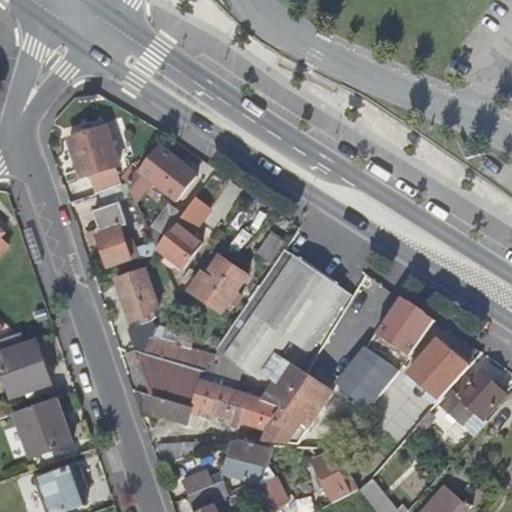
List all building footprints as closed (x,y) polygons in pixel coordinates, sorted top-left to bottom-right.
[(106,128),(68,142),(80,178),(119,165),(106,128)] [(183,166),(157,147),(140,171),(161,187),(166,181),(170,184),(183,166)] [(122,177),(128,182),(133,176),(136,171),(129,167),(122,177)] [(126,184),(138,209),(142,205),(146,208),(150,202),(146,199),(153,191),(133,176),(128,182),(126,184)] [(191,197),(154,247),(156,250),(179,268),(199,242),(188,234),(207,210),(191,197)] [(173,218),(161,210),(148,228),(159,237),(173,218)] [(115,219),(86,230),(90,243),(97,240),(107,266),(137,256),(130,236),(126,238),(121,224),(117,225),(115,219)] [(283,243),(268,232),(253,253),(268,263),(283,243)] [(288,404),(304,379),(275,358),(288,340),(308,355),(348,296),(283,250),(214,350),(259,381),(264,374),(275,383),(269,392),(265,398),(274,400),(288,404)] [(20,254),(27,275),(35,273),(28,251),(20,254)] [(249,272),(220,252),(192,292),(220,313),(249,272)] [(145,271),(115,281),(129,322),(159,312),(145,271)] [(35,273),(27,275),(43,325),(52,322),(35,273)] [(399,374),(434,321),(400,299),(366,351),(399,374)] [(35,342),(31,330),(0,339),(0,346),(2,353),(0,353),(0,365),(11,397),(52,383),(38,341),(35,342)] [(209,351),(149,335),(149,336),(144,353),(204,368),(209,351)] [(200,381),(203,374),(204,368),(144,353),(149,336),(130,343),(148,395),(193,407),(200,381)] [(435,406),(467,369),(436,342),(408,375),(435,398),(431,403),(435,406)] [(503,395),(477,373),(466,386),(462,382),(452,395),(482,420),(503,395)] [(292,405),(306,380),(304,379),(288,404),(292,405)] [(266,432),(263,439),(288,443),(301,427),(308,432),(331,398),(306,380),(292,405),(288,404),(274,400),(266,432)] [(265,398),(251,394),(200,381),(193,407),(192,409),(236,423),(238,418),(261,425),(260,429),(266,432),(274,400),(265,398)] [(269,392),(253,387),(251,394),(265,398),(269,392)] [(189,422),(192,409),(193,407),(148,395),(133,391),(139,408),(189,422)] [(72,443),(57,398),(16,412),(31,457),(72,443)] [(7,402),(0,404),(0,417),(11,414),(7,402)] [(415,430),(423,420),(413,412),(405,423),(415,430)] [(158,445),(162,466),(228,444),(227,439),(158,445)] [(275,480),(281,477),(269,469),(269,465),(274,446),(262,445),(242,439),(231,443),(228,455),(234,456),(229,476),(256,487),(257,489),(275,480)] [(335,504),(359,492),(348,474),(342,466),(339,468),(331,454),(314,463),(322,478),(318,481),(322,491),(327,489),(335,504)] [(73,467),(37,479),(48,511),(60,511),(85,504),(73,467)] [(186,483),(191,498),(226,486),(223,477),(213,480),(211,474),(186,483)] [(277,511),(288,506),(275,480),(257,489),(250,492),(259,511),(277,511)] [(395,511),(371,481),(362,492),(377,511),(395,511)] [(421,511),(440,511),(453,494),(441,485),(421,511)] [(462,511),(470,502),(464,498),(462,501),(453,494),(440,511),(462,511)] [(235,499),(231,500),(224,504),(228,510),(238,505),(235,499)]
